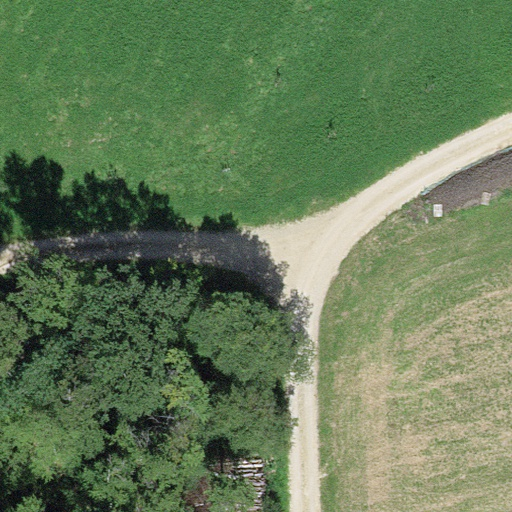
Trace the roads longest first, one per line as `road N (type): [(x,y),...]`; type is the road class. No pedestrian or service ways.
road 1 (track): [(511,128),(474,141),(354,215),(302,276),(302,511)]
road 2 (track): [(325,245),(107,240),(0,255)]
